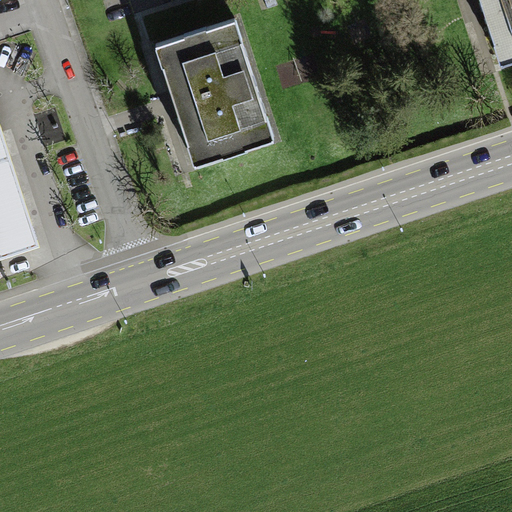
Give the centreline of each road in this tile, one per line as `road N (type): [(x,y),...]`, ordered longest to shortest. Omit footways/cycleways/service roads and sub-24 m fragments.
road 1 (primary): [(511,160),(144,281)]
road 2 (residential): [(45,0),(144,281)]
road 3 (primary): [(144,281),(0,328)]
